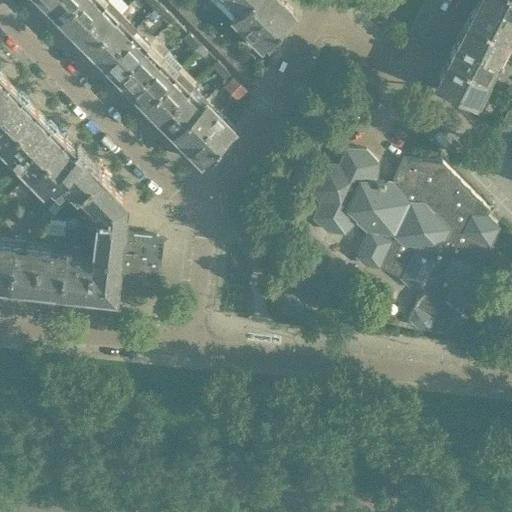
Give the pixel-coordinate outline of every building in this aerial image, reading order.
[(45,0),(44,2),(58,16),(73,0),(45,0)] [(73,0),(58,16),(72,30),(102,0),(73,0)] [(110,0),(102,0),(72,30),(86,45),(121,10),(110,0)] [(257,77),(181,0),(169,0),(253,84),(257,77)] [(217,0),(231,14),(245,0),(217,0)] [(245,0),(231,14),(245,28),(273,0),(245,0)] [(283,0),(273,0),(245,28),(260,44),(261,43),(267,49),(279,37),(273,31),(294,10),(283,0)] [(511,13),(486,0),(474,0),(467,15),(510,37),(511,33),(511,13)] [(511,0),(486,0),(511,13),(511,0)] [(174,17),(158,1),(153,7),(168,23),(174,17)] [(121,10),(86,45),(100,58),(135,24),(121,10)] [(467,15),(457,34),(500,56),(510,37),(467,15)] [(186,31),(174,18),(169,23),(181,36),(186,31)] [(114,72),(148,38),(153,34),(139,19),(135,24),(100,58),(114,72)] [(208,50),(188,30),(181,36),(195,50),(196,50),(202,56),(201,56),(209,64),(214,59),(207,51),(208,50)] [(457,34),(448,54),(490,76),(500,56),(457,34)] [(148,38),(114,72),(128,87),(162,53),(148,38)] [(162,53),(128,87),(142,101),(177,67),(162,53)] [(448,54),(435,78),(462,92),(458,101),(473,109),(490,76),(448,54)] [(230,72),(216,58),(210,63),(224,77),(230,72)] [(177,67),(142,101),(156,115),(191,81),(177,67)] [(246,88),(232,74),(222,84),(236,98),(246,88)] [(8,79),(0,86),(0,115),(22,93),(8,79)] [(191,81),(156,115),(171,130),(205,96),(191,81)] [(22,93),(0,115),(0,142),(1,143),(36,108),(22,93)] [(205,96),(171,130),(185,144),(219,110),(205,96)] [(511,98),(501,120),(502,120),(511,124),(511,98)] [(36,108),(1,143),(15,157),(50,122),(36,108)] [(219,110),(185,144),(200,159),(201,158),(208,165),(219,154),(212,147),(234,125),(219,110)] [(503,148),(511,129),(511,124),(502,120),(491,141),(503,148)] [(50,122),(15,157),(28,171),(64,135),(50,122)] [(97,169),(64,135),(28,171),(42,185),(47,180),(57,189),(64,182),(73,191),(76,189),(97,169)] [(497,225),(486,213),(488,207),(441,159),(402,155),(391,178),(392,179),(384,182),(383,179),(375,178),(377,160),(365,147),(345,145),(337,161),(334,164),(327,159),(321,158),(307,187),(319,199),(312,214),(326,228),(343,230),(356,217),(367,228),(355,253),(364,262),(377,264),(399,274),(408,284),(421,285),(425,288),(416,296),(412,304),(408,316),(417,325),(448,328),(457,310),(444,299),(449,288),(452,282),(469,284),(477,267),(481,267),(492,245),(489,242),(497,225)] [(125,197),(97,169),(76,189),(95,208),(95,209),(123,212),(125,197)] [(31,193),(27,201),(35,205),(38,197),(39,197),(31,193)] [(38,197),(35,205),(42,208),(46,201),(38,197)] [(121,230),(123,212),(95,209),(90,244),(92,248),(119,252),(158,257),(160,240),(155,234),(121,230)] [(12,236),(0,234),(0,279),(7,281),(12,236)] [(63,242),(12,236),(7,281),(58,286),(63,249),(63,242)] [(119,252),(92,248),(91,256),(79,254),(79,251),(63,249),(58,286),(114,293),(116,276),(119,252)] [(158,257),(119,252),(116,276),(149,280),(156,274),(158,257)] [(301,303),(293,293),(282,292),(281,312),(300,314),(301,303)] [(492,335),(499,321),(488,316),(482,330),(492,335)]
